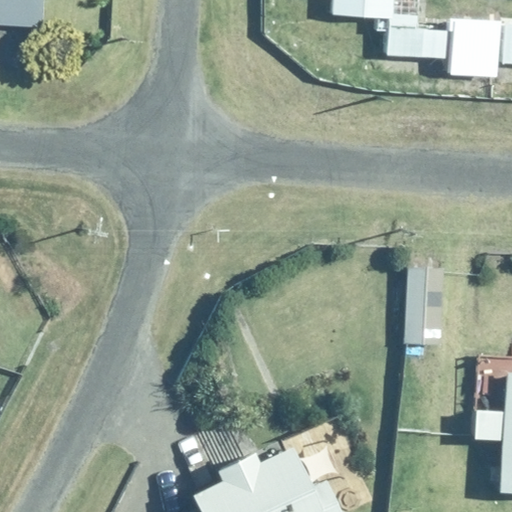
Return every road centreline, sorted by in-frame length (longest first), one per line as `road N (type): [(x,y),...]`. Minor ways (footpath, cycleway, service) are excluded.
road 1 (residential): [(35,511),(81,429),(127,310),(168,153)]
road 2 (residential): [(168,153),(511,172)]
road 3 (residential): [(0,142),(168,153)]
road 4 (residential): [(168,153),(177,0)]
